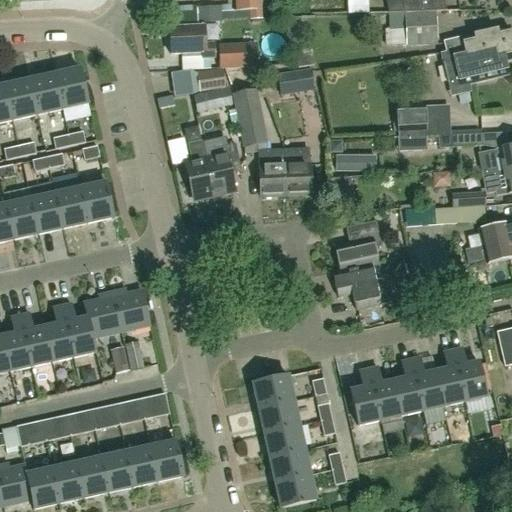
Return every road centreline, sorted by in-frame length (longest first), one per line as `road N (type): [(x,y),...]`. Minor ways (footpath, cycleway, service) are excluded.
road 1 (residential): [(294,335),(314,330),(294,233),(164,245)]
road 2 (residential): [(164,245),(131,77),(102,40)]
road 3 (residential): [(294,335),(323,351),(469,317)]
road 4 (residential): [(20,417),(195,377)]
road 5 (residential): [(164,245),(0,284)]
road 6 (residential): [(229,511),(195,377)]
